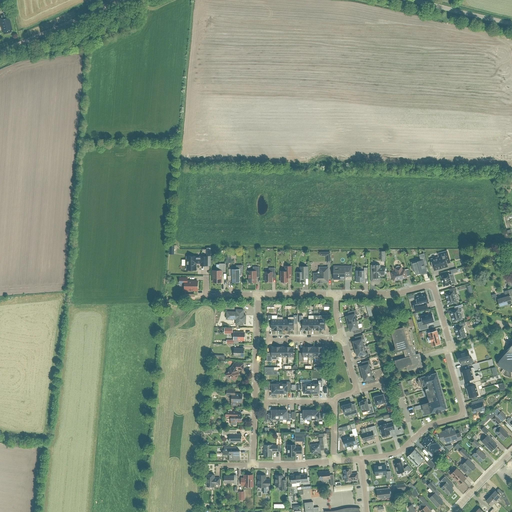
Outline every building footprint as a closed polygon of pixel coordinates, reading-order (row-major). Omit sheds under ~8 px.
[(11,26),(8,15),(0,17),(0,25),(1,25),(4,34),(11,32),(10,27),(11,26)] [(446,263),(450,262),(447,251),(438,254),(439,257),(431,259),(432,263),(431,263),(431,264),(432,267),(432,268),(433,268),(434,270),(447,267),(446,263)] [(418,262),(413,263),(416,274),(421,273),(421,274),(426,272),(424,265),(427,265),(424,254),(419,255),(421,261),(417,261),(418,262)] [(187,256),(187,270),(196,270),(196,263),(201,263),(201,265),(207,265),(207,256),(187,256)] [(213,270),(213,275),(214,275),(214,282),(222,282),(222,272),(225,272),(225,264),(219,263),(219,270),(213,270)] [(241,276),(241,275),(241,274),(242,274),(242,272),(243,272),(243,265),(236,265),(236,269),(232,269),(232,275),(227,276),(228,282),(232,281),(232,282),(240,282),(240,277),(241,276)] [(380,265),(371,265),(371,281),(380,281),(380,274),(383,274),(383,268),(380,268),(380,265)] [(285,271),(281,271),(281,282),(288,282),(288,275),(291,275),(291,266),(285,266),(285,271)] [(300,272),(297,272),(297,282),(299,282),(300,283),(301,282),(302,282),(302,278),(308,278),(308,266),(300,266),(300,272)] [(333,266),(334,280),(345,279),(347,276),(352,276),(352,266),(333,266)] [(391,273),(393,281),(407,278),(406,277),(410,276),(408,269),(405,270),(402,270),(401,267),(400,267),(399,266),(396,266),(396,268),(395,268),(396,272),(391,273)] [(253,271),(249,271),(247,271),(247,275),(249,275),(249,282),(256,282),(256,275),(259,275),(259,267),(253,267),(253,271)] [(356,271),(356,281),(364,281),(364,274),(367,274),(367,267),(364,268),(364,271),(356,271)] [(269,272),(265,272),(265,282),(272,282),(272,275),(275,275),(275,268),(269,268),(269,272)] [(314,274),(314,282),(328,282),(328,268),(320,268),(320,271),(319,271),(317,273),(317,274),(314,274)] [(449,273),(440,276),(443,286),(452,284),(449,273)] [(187,278),(180,278),(180,283),(185,283),(185,289),(189,289),(190,291),(192,291),(193,290),(197,290),(198,281),(187,281),(187,278)] [(450,292),(445,293),(448,304),(456,302),(454,295),(457,294),(455,287),(449,289),(450,292)] [(498,299),(500,306),(511,302),(511,301),(510,296),(511,295),(511,289),(504,291),(506,297),(498,299)] [(416,298),(417,302),(413,303),(415,312),(423,309),(422,304),(429,302),(426,295),(422,296),(422,295),(417,296),(417,297),(416,298)] [(455,309),(450,311),(453,322),(461,319),(462,317),(461,315),(460,315),(459,312),(461,311),(461,310),(461,308),(462,308),(461,304),(454,306),(455,309)] [(227,311),(226,319),(236,319),(236,324),(243,325),(243,322),(245,322),(246,315),(243,315),(243,310),(236,309),(236,312),(227,311)] [(346,316),(348,323),(358,321),(357,317),(356,318),(355,314),(357,313),(356,310),(348,312),(349,315),(346,316)] [(427,323),(434,321),(432,314),(421,316),(422,321),(418,322),(420,330),(428,328),(427,323)] [(272,323),(272,329),(277,329),(277,319),(272,319),(272,315),(268,315),(268,323),(272,323)] [(288,317),(288,319),(288,329),(293,329),(293,323),(297,323),(297,315),(293,315),(293,317),(288,317)] [(319,329),(325,329),(325,323),(328,323),(328,315),(319,315),(319,319),(319,329)] [(348,323),(350,331),(353,330),(354,333),(362,331),(361,328),(359,328),(358,324),(359,324),(358,321),(348,323)] [(460,326),(455,328),(458,339),(466,337),(463,326),(465,325),(465,322),(459,324),(460,326)] [(407,371),(423,366),(419,353),(415,354),(407,326),(403,327),(391,331),(397,351),(403,350),(405,357),(395,360),(397,370),(406,367),(407,371)] [(432,346),(440,343),(436,331),(428,333),(430,337),(428,338),(429,342),(431,342),(432,346)] [(353,341),(355,349),(365,346),(364,343),(363,343),(362,339),(364,339),(363,335),(355,337),(356,340),(353,341)] [(502,368),(507,370),(503,374),(505,376),(511,378),(511,371),(511,344),(498,359),(497,360),(497,361),(497,362),(497,363),(497,364),(498,365),(499,366),(502,368)] [(366,349),(365,346),(355,349),(357,356),(360,355),(361,358),(369,356),(368,353),(366,353),(365,349),(366,349)] [(272,359),(277,359),(277,357),(277,347),(272,347),(272,353),(267,353),(267,361),(272,361),(272,359)] [(303,357),(308,357),(308,347),(303,347),(303,353),(299,353),(299,361),(303,361),(303,357)] [(325,347),(319,347),(319,357),(328,357),(328,350),(325,350),(325,347)] [(234,348),(234,356),(244,356),(244,349),(234,348)] [(459,355),(461,363),(473,360),(471,352),(459,355)] [(360,366),(362,374),(372,371),(371,368),(370,368),(369,364),(371,364),(370,360),(362,362),(363,365),(360,366)] [(226,375),(226,376),(227,377),(227,378),(228,378),(229,378),(230,378),(231,378),(235,380),(239,373),(237,372),(237,370),(238,369),(243,370),(243,363),(234,363),(231,368),(230,368),(226,375)] [(373,374),(372,371),(362,374),(364,381),(367,380),(368,383),(376,381),(375,378),(372,378),(371,374),(373,374)] [(436,373),(418,378),(418,380),(417,381),(418,385),(420,385),(420,386),(429,384),(430,388),(426,390),(429,402),(422,404),(425,414),(435,411),(436,412),(441,411),(441,409),(446,407),(436,373)] [(479,389),(478,386),(482,385),(480,380),(470,383),(471,386),(466,387),(468,392),(479,389)] [(315,382),(311,382),(311,393),(319,393),(319,390),(322,390),(322,381),(319,381),(319,384),(315,384),(315,382)] [(272,390),(272,393),(279,393),(279,382),(276,382),(276,384),(272,384),(272,382),(268,382),(268,390),(272,390)] [(283,382),(279,382),(279,393),(287,393),(287,390),(290,390),(290,382),(287,382),(287,384),(283,384),(283,382)] [(304,393),(311,393),(311,382),(308,382),(308,384),(304,384),(304,382),(300,382),(300,390),(304,390),(304,393)] [(401,383),(395,385),(399,398),(405,396),(401,383)] [(227,394),(232,394),(231,405),(237,406),(237,402),(242,402),(242,394),(235,394),(235,389),(227,389),(227,394)] [(481,396),(479,389),(468,392),(469,398),(471,397),(477,395),(477,397),(481,396)] [(385,399),(383,394),(379,395),(378,394),(374,396),(375,397),(374,397),(376,405),(378,404),(378,405),(382,404),(382,403),(385,402),(386,405),(390,404),(388,398),(385,399)] [(478,403),(471,405),(473,413),(480,411),(480,414),(484,413),(483,410),(485,410),(482,402),(484,401),(483,398),(477,400),(478,403)] [(369,407),(366,399),(362,400),(363,401),(359,402),(362,412),(366,411),(367,414),(374,412),(372,406),(369,407)] [(343,410),(344,412),(345,416),(357,413),(355,405),(352,406),(351,403),(342,406),(341,407),(342,410),(343,410)] [(279,410),(272,410),(272,413),(268,413),(268,421),(272,421),(272,419),(276,419),(276,420),(279,420),(279,410)] [(287,410),(279,410),(279,420),(283,420),(283,419),(287,419),(287,421),(290,421),(290,413),(287,413),(287,410)] [(308,420),(311,420),(311,410),(304,410),(304,413),(300,413),(300,423),(304,423),(304,419),(308,419),(308,420)] [(319,413),(319,410),(311,410),(311,420),(315,420),(315,419),(319,419),(319,421),(322,421),(322,413),(319,413)] [(235,411),(226,411),(226,417),(231,417),(231,423),(235,423),(235,421),(241,422),(242,414),(235,414),(235,411)] [(507,417),(501,411),(497,415),(502,421),(507,417)] [(498,424),(501,421),(495,415),(491,418),(494,421),(495,421),(498,424)] [(358,436),(354,423),(350,424),(353,433),(350,434),(350,437),(344,439),(346,446),(349,445),(349,446),(353,445),(353,444),(356,443),(354,437),(358,436)] [(387,423),(379,425),(382,436),(390,434),(388,430),(391,429),(391,430),(394,429),(393,423),(387,424),(387,423)] [(369,431),(361,434),(364,441),(374,438),(373,433),(377,432),(375,425),(368,427),(369,431)] [(508,435),(501,427),(499,425),(497,427),(495,427),(493,429),(493,431),(495,433),(496,432),(503,440),(508,435)] [(447,430),(439,432),(441,440),(442,439),(443,441),(446,440),(447,443),(462,438),(460,432),(456,434),(454,428),(451,429),(451,427),(446,429),(447,430)] [(233,442),(234,443),(235,442),(242,442),(242,433),(237,433),(236,433),(236,430),(222,430),(222,435),(226,435),(229,438),(229,442),(233,442)] [(305,433),(295,433),(295,441),(305,441),(305,433)] [(487,435),(481,441),(491,451),(497,445),(487,435)] [(422,444),(428,450),(430,449),(434,453),(440,448),(436,443),(429,436),(422,444)] [(311,444),(312,454),(321,453),(320,446),(324,445),(323,437),(319,438),(320,443),(311,444)] [(471,442),(477,447),(480,445),(474,439),(471,442)] [(457,442),(452,443),(453,448),(458,446),(457,444),(460,443),(459,440),(456,441),(457,442)] [(264,444),(264,456),(272,456),(272,451),(277,451),(277,445),(272,445),(264,444)] [(288,445),(288,456),(295,456),(295,453),(301,453),(301,447),(295,447),(295,445),(288,445)] [(229,454),(229,460),(240,460),(240,451),(236,451),(236,447),(224,447),(224,450),(223,450),(223,454),(229,454)] [(470,455),(462,448),(458,452),(466,459),(470,455)] [(486,456),(478,448),(473,454),(480,462),(486,456)] [(407,457),(416,467),(417,466),(416,466),(423,459),(424,459),(418,453),(415,450),(408,457),(407,457)] [(436,455),(431,460),(435,465),(441,460),(436,455)] [(467,470),(470,472),(475,467),(468,459),(462,464),(461,463),(458,466),(465,473),(467,470)] [(400,460),(392,462),(397,474),(403,472),(407,473),(408,475),(413,473),(411,470),(408,466),(406,467),(407,468),(403,469),(400,460)] [(390,475),(389,470),(385,470),(384,464),(374,466),(375,474),(384,472),(385,476),(390,475)] [(351,469),(343,470),(345,481),(352,480),(358,479),(357,473),(351,474),(351,469)] [(456,469),(451,474),(459,483),(465,477),(456,469)] [(319,472),(320,479),(330,478),(330,485),(334,485),(333,474),(330,475),(329,471),(319,472)] [(307,473),(291,475),(291,483),(308,482),(307,473)] [(207,475),(207,486),(214,486),(214,484),(220,484),(220,478),(214,478),(214,475),(207,475)] [(253,475),(244,475),(244,478),(241,478),(241,485),(248,485),(248,486),(252,486),(253,475)] [(258,475),(258,487),(266,487),(266,486),(270,486),(270,479),(266,479),(266,475),(258,475)] [(276,475),(275,486),(280,486),(280,490),(286,490),(286,481),(283,481),(283,475),(276,475)] [(234,476),(224,476),(224,482),(234,482),(234,484),(237,484),(237,478),(234,478),(234,476)] [(445,476),(440,481),(444,485),(440,488),(443,490),(444,490),(449,495),(453,490),(448,485),(451,482),(445,476)] [(430,482),(427,485),(433,492),(436,489),(430,482)] [(379,490),(376,490),(377,498),(380,498),(390,497),(389,489),(379,490)] [(495,491),(491,495),(496,500),(499,498),(501,500),(503,498),(507,505),(509,504),(504,492),(501,495),(495,491)] [(435,493),(429,498),(437,507),(443,502),(435,493)] [(495,511),(498,509),(494,503),(496,500),(491,495),(486,501),(494,508),(491,511),(495,511)] [(427,502),(422,496),(420,497),(419,499),(422,502),(422,503),(424,505),(427,502)] [(358,508),(355,508),(351,508),(347,508),(343,509),(339,510),(335,511),(332,511),(328,511),(325,511),(324,511),(319,511),(319,507),(314,508),(313,502),(304,503),(305,511),(360,511),(360,508),(358,508)] [(421,510),(420,511),(421,511),(431,511),(430,511),(433,509),(427,502),(424,505),(422,503),(418,506),(421,510)]
